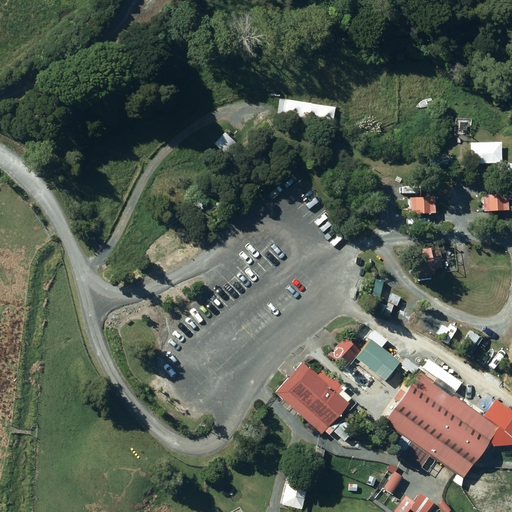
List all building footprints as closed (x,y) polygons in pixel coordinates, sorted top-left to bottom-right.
[(334,107),(284,98),(281,118),(331,126),(334,107)] [(502,143),(468,143),(468,164),(502,165),(502,143)] [(476,194),(476,212),(497,211),(497,222),(511,222),(511,214),(507,214),(506,195),(511,194),(511,184),(497,185),(497,194),(476,194)] [(409,189),(408,214),(435,215),(435,190),(409,189)] [(454,246),(411,247),(412,282),(431,281),(430,272),(454,272),(454,246)] [(494,248),(470,249),(470,266),(488,265),(488,258),(494,258),(494,248)] [(360,352),(341,339),(332,354),(351,366),(360,352)] [(502,360),(488,349),(479,361),(493,372),(502,360)] [(351,402),(303,361),(275,393),(323,434),(351,402)] [(495,427),(414,369),(395,397),(379,420),(460,477),(467,467),(477,453),(495,427)] [(403,477),(393,471),(382,491),(393,496),(403,477)] [(303,510),(308,480),(287,476),(281,505),(303,510)]
